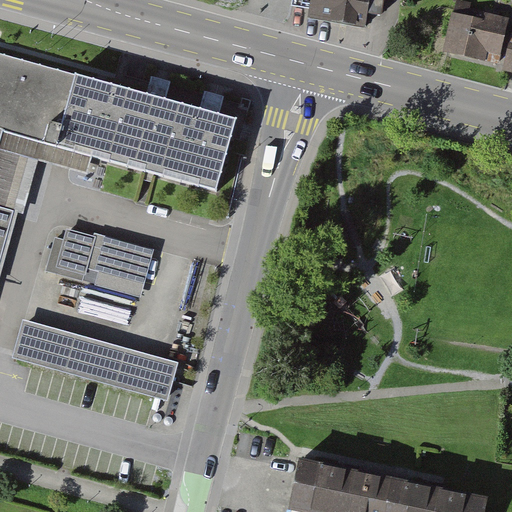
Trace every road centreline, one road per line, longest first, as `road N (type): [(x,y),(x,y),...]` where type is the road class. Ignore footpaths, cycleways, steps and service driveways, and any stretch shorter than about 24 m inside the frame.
road 1 (residential): [(310,65),(214,409),(196,511)]
road 2 (secondary): [(310,65),(106,10)]
road 3 (secondary): [(511,119),(310,65)]
